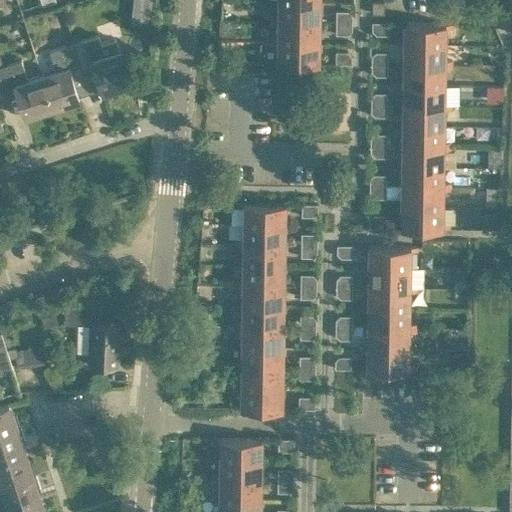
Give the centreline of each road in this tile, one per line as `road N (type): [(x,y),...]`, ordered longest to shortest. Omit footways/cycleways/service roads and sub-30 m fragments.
road 1 (residential): [(166,229),(189,0)]
road 2 (residential): [(148,423),(166,229)]
road 3 (residential): [(324,423),(148,423)]
road 4 (residential): [(0,283),(166,229)]
